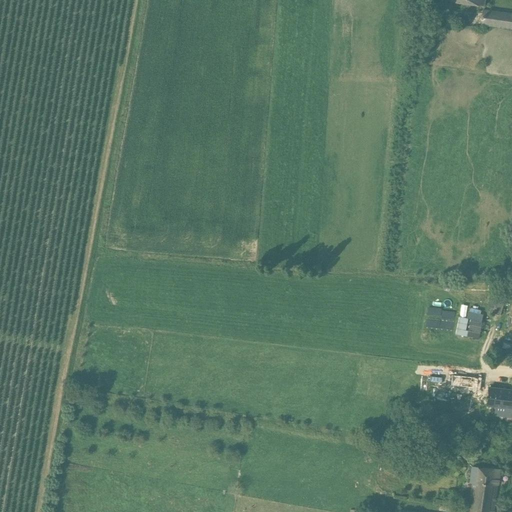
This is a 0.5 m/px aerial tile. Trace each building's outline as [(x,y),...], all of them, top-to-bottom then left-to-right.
[(511,14),(484,10),(482,25),(511,29),(511,14)] [(489,296),(489,282),(465,281),(465,295),(489,296)] [(506,298),(498,295),(493,313),(501,315),(506,298)] [(459,317),(455,334),(478,339),(482,321),(470,319),(468,331),(465,330),(468,319),(459,317)] [(450,385),(476,388),(478,378),(451,375),(450,385)] [(489,387),(487,405),(495,406),(494,415),(511,417),(511,411),(511,390),(509,390),(489,387)] [(493,511),(500,469),(472,467),(470,483),(477,484),(475,493),(471,492),(468,511),(476,511),(493,511)]
